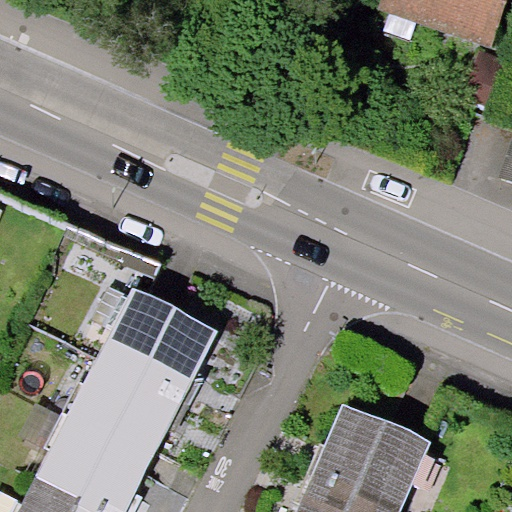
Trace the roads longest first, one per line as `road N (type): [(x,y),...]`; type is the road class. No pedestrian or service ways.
road 1 (secondary): [(0,89),(348,238)]
road 2 (residential): [(212,511),(348,238)]
road 3 (secondary): [(348,238),(511,310)]
